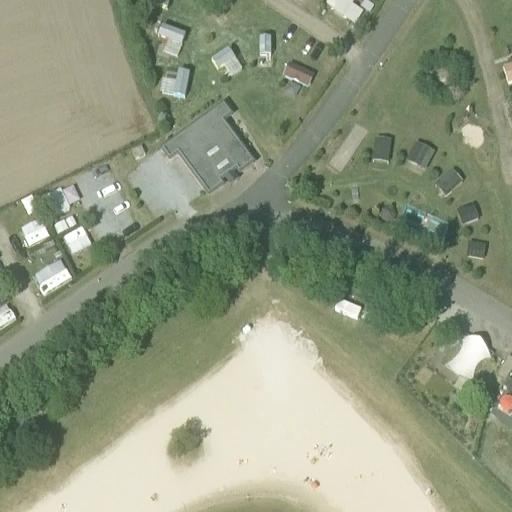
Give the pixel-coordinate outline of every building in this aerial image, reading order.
[(165,11),(168,0),(154,0),(152,7),(165,11)] [(350,5),(353,0),(326,0),(322,6),(353,26),(361,13),(350,5)] [(155,37),(167,41),(162,54),(176,58),(184,36),(158,27),(155,37)] [(257,39),(257,59),(269,58),(269,39),(257,39)] [(210,58),(214,71),(223,68),(226,77),(238,73),(231,51),(210,58)] [(511,63),(500,67),(505,86),(511,83),(511,63)] [(173,84),(162,82),(160,96),(184,100),(188,75),(175,72),(173,84)] [(283,72),(280,79),(305,89),(308,82),(283,72)] [(224,107),(162,153),(169,163),(178,157),(208,199),(223,188),(220,184),(236,172),(239,176),(253,166),(223,124),(231,118),(224,107)] [(353,122),(327,164),(339,172),(366,130),(353,122)] [(370,162),(387,163),(389,140),(372,139),(370,162)] [(414,144),(406,162),(423,171),(432,152),(414,144)] [(141,151),(132,155),(136,163),(145,159),(141,151)] [(453,172),(434,183),(442,196),(460,185),(453,172)] [(460,224),(476,219),(472,207),(456,212),(460,224)] [(57,221),(61,231),(83,222),(79,212),(57,221)] [(413,214),(405,238),(439,250),(447,226),(413,214)] [(50,249),(29,254),(35,276),(56,270),(50,249)] [(83,249),(70,256),(78,271),(91,265),(83,249)] [(503,365),(490,386),(498,391),(511,370),(503,365)] [(501,390),(511,396),(511,384),(507,381),(501,390)] [(511,418),(492,409),(489,418),(511,427),(511,424),(511,418)]
